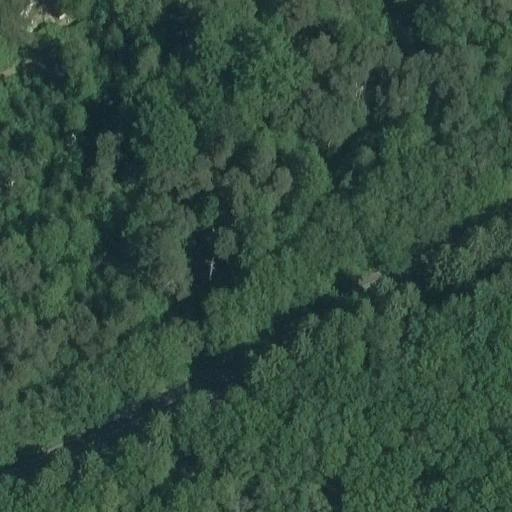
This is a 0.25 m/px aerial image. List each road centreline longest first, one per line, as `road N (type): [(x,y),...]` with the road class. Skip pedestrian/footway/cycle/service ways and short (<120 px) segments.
road 1 (primary): [(0,492),(511,225)]
road 2 (track): [(138,0),(0,72)]
